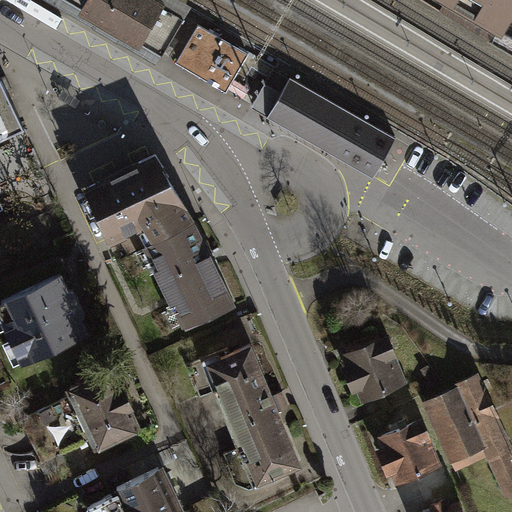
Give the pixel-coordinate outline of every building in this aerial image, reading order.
[(44,0),(155,64),(161,54),(141,43),(110,25),(80,7),(67,0),(176,0),(185,5),(180,14),(184,17),(192,4),(184,0),(44,0)] [(161,54),(162,55),(184,17),(180,14),(185,5),(176,0),(67,0),(80,7),(110,25),(141,43),(161,54)] [(511,11),(511,0),(444,0),(440,8),(493,39),(499,28),(502,29),(511,11)] [(248,54),(198,25),(178,59),(228,88),(245,59),(248,54)] [(0,137),(24,126),(0,76),(0,75),(0,137)] [(265,83),(252,107),(268,116),(374,177),(396,138),(291,77),(282,92),(265,83)] [(154,154),(88,188),(100,213),(96,214),(108,239),(142,223),(148,223),(155,238),(193,219),(154,154)] [(1,161),(0,161),(0,181),(8,177),(1,161)] [(232,301),(193,219),(155,238),(144,243),(185,327),(212,314),(211,312),(232,301)] [(65,270),(1,301),(28,357),(93,326),(86,313),(89,306),(79,285),(72,283),(65,270)] [(385,327),(339,347),(359,394),(402,375),(390,348),(394,346),(385,327)] [(272,395),(250,344),(210,360),(220,383),(214,386),(244,458),(250,455),(259,477),(299,461),(277,410),(282,408),(276,394),(272,395)] [(21,414),(43,464),(94,441),(97,447),(137,429),(127,408),(131,406),(121,384),(118,386),(109,367),(68,386),(71,391),(21,414)] [(511,488),(511,451),(475,369),(455,379),(456,381),(421,397),(452,466),(486,451),(504,492),(511,488)] [(420,411),(373,431),(394,478),(436,460),(424,432),(428,431),(420,411)] [(87,504),(91,511),(178,511),(158,467),(118,485),(120,489),(87,504)] [(420,511),(464,511),(458,497),(449,501),(445,492),(427,499),(431,508),(420,511)]
